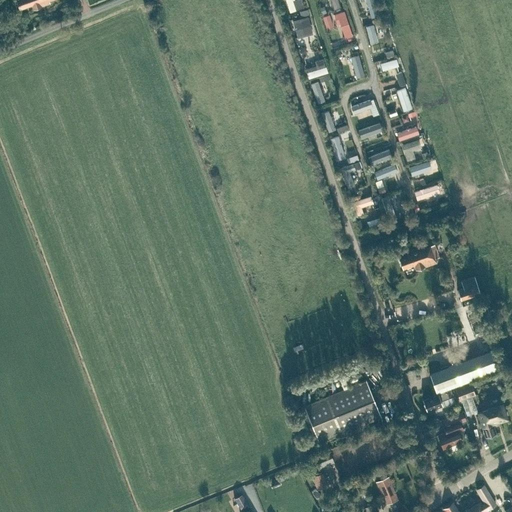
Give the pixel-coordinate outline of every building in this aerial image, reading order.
[(48,1),(51,0),(15,0),(19,9),(31,5),(32,9),(49,3),(48,1)] [(279,0),(282,11),(290,9),(287,0),(279,0)] [(352,35),(344,11),(334,15),(337,24),(340,23),(345,38),(352,35)] [(322,17),(326,28),(332,26),(328,15),(322,17)] [(293,21),(297,37),(305,35),(303,27),(310,25),(308,17),(293,21)] [(351,77),(359,75),(353,53),(345,55),(351,77)] [(370,63),(372,71),(395,65),(396,70),(398,69),(395,56),(370,63)] [(324,66),(322,59),(314,61),(317,69),(324,66)] [(313,103),(319,101),(313,80),(306,82),(313,103)] [(390,89),(397,109),(406,107),(400,86),(390,89)] [(351,106),(354,113),(369,107),(372,115),(378,113),(372,98),(351,106)] [(395,117),(399,122),(405,118),(401,112),(395,117)] [(334,115),(321,119),(324,131),(338,127),(334,115)] [(349,119),(351,126),(363,123),(361,116),(349,119)] [(394,138),(412,132),(410,124),(392,131),(394,138)] [(326,138),(328,145),(343,140),(341,133),(326,138)] [(422,138),(407,143),(408,149),(414,147),(415,151),(424,148),(423,144),(424,144),(422,138)] [(405,173),(425,170),(424,161),(404,163),(405,173)] [(353,163),(341,167),(348,187),(354,185),(350,171),(355,169),(353,163)] [(377,175),(392,172),(390,164),(367,169),(371,187),(379,185),(377,175)] [(387,193),(376,196),(381,211),(392,207),(387,193)] [(357,214),(362,212),(361,207),(373,202),(371,196),(353,202),(357,214)] [(430,246),(398,257),(402,269),(414,265),(415,270),(436,262),(435,260),(436,260),(436,258),(434,259),(430,246)] [(463,287),(457,289),(461,300),(479,294),(478,289),(477,285),(474,276),(460,281),(463,287)] [(450,387),(497,370),(490,351),(429,373),(437,395),(423,400),(427,411),(442,406),(440,401),(453,396),(450,387)] [(319,442),(380,417),(365,381),(304,406),(319,442)] [(469,383),(454,389),(459,402),(475,396),(469,383)] [(482,428),(485,437),(496,433),(493,425),(508,420),(503,403),(476,412),(481,428),(482,428)] [(458,431),(463,429),(459,421),(443,427),(445,432),(438,435),(443,448),(462,441),(458,431)] [(329,450),(314,457),(319,468),(334,462),(329,450)] [(312,476),(317,490),(328,486),(322,471),(319,473),(318,470),(311,472),(313,475),(312,476)] [(385,504),(398,499),(388,476),(375,481),(385,504)] [(485,511),(495,505),(483,485),(476,489),(484,502),(481,504),(480,503),(464,511),(459,511),(453,502),(443,508),(444,511),(485,511)] [(238,493),(233,495),(235,498),(234,498),(240,509),(248,505),(242,494),(239,495),(238,493)]
